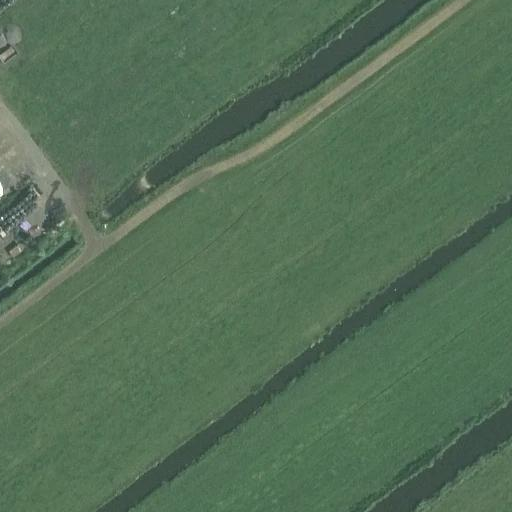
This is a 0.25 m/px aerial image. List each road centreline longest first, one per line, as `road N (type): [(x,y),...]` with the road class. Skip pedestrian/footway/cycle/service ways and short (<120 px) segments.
road 1 (track): [(466,0),(259,149),(99,247),(0,110)]
road 2 (track): [(99,247),(0,321)]
